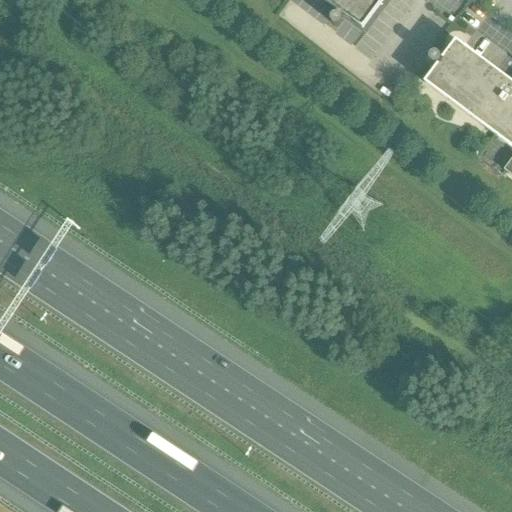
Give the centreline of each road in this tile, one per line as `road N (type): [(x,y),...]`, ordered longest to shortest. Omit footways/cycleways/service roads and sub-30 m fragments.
road 1 (motorway): [(381,511),(0,259)]
road 2 (motorway): [(236,511),(0,355)]
